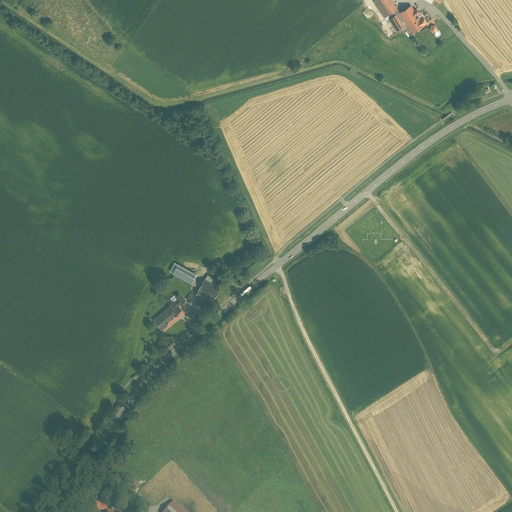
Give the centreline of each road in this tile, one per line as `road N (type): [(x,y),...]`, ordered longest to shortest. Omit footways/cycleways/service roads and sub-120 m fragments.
road 1 (tertiary): [(55,511),(123,409),(175,351),(423,146),(511,98)]
road 2 (track): [(278,264),(310,346),(396,511)]
